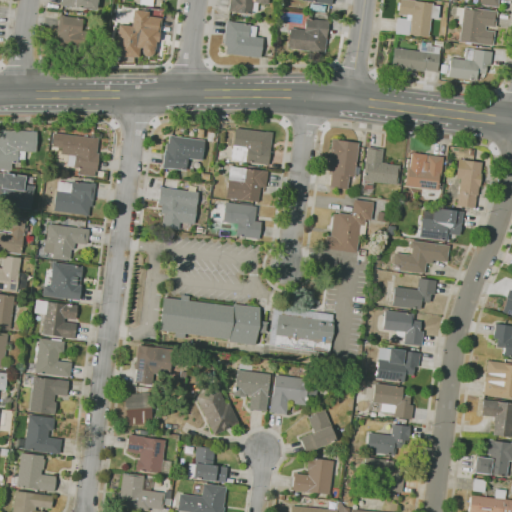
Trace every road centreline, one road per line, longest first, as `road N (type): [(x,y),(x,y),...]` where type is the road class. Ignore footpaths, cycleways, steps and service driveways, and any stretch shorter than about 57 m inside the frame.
road 1 (secondary): [(511,121),(310,94),(0,95)]
road 2 (residential): [(139,94),(84,511)]
road 3 (residential): [(511,162),(458,334),(433,511)]
road 4 (residential): [(286,270),(310,94)]
